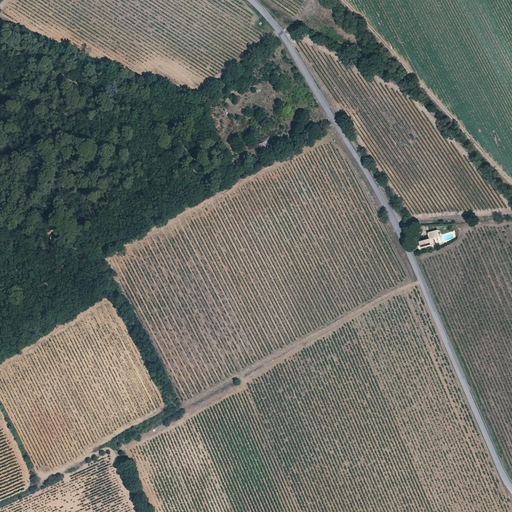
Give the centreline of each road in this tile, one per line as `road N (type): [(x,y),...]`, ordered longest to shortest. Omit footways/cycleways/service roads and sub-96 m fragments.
road 1 (unclassified): [(511,487),(379,192),(278,30),(248,0)]
road 2 (track): [(0,354),(110,282)]
